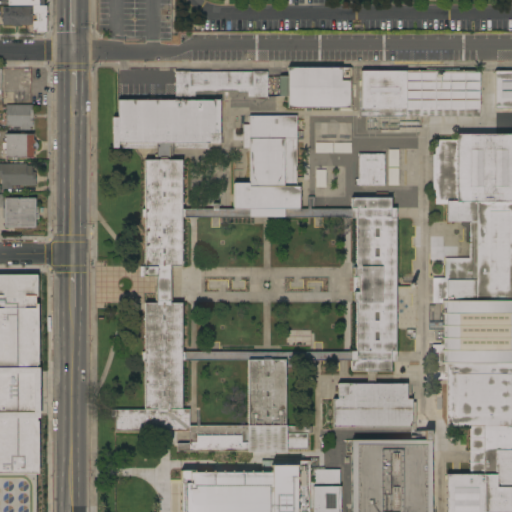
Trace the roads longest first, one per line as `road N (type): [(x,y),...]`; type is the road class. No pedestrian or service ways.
road 1 (secondary): [(74,256),(74,52)]
road 2 (residential): [(0,52),(188,48)]
road 3 (secondary): [(72,502),(74,317)]
